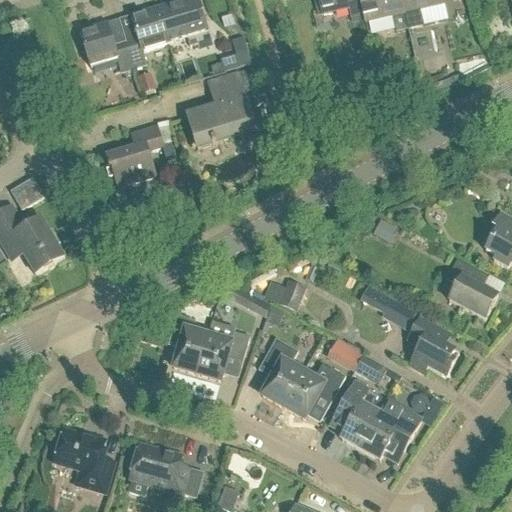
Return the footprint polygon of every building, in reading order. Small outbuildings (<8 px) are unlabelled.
[(184,4),(158,12),(169,49),(188,43),(190,52),(198,49),(199,54),(212,50),(203,23),(196,0),(184,4)] [(365,26),(358,0),(316,0),(322,19),(349,13),(353,29),(365,26)] [(404,17),(400,0),(358,0),(365,26),(404,17)] [(400,0),(404,17),(405,17),(408,31),(421,28),(418,14),(444,8),(442,0),(400,0)] [(142,57),(169,49),(158,12),(131,20),(138,43),(126,46),(134,73),(146,69),(142,57)] [(134,73),(126,46),(114,50),(107,27),(79,36),(91,73),(118,64),(121,76),(134,73)] [(243,43),(232,47),(240,72),(251,69),(243,43)] [(252,72),(237,77),(243,95),(258,91),(252,72)] [(197,154),(256,136),(245,102),(243,95),(237,77),(208,86),(216,111),(187,120),(197,154)] [(150,79),(137,82),(142,99),(155,96),(150,79)] [(417,90),(407,93),(410,108),(421,106),(417,90)] [(264,113),(257,116),(261,126),(268,124),(264,113)] [(511,154),(511,132),(503,127),(493,143),(511,154)] [(176,153),(169,129),(158,132),(164,152),(165,156),(176,153)] [(111,173),(117,192),(156,181),(149,156),(164,152),(158,132),(131,140),(135,152),(106,161),(109,174),(111,173)] [(22,216),(45,202),(33,183),(11,196),(22,216)] [(25,233),(12,211),(0,217),(0,245),(12,267),(24,260),(36,280),(64,263),(41,223),(25,233)] [(511,270),(511,223),(501,217),(493,231),(498,234),(486,256),(496,261),(494,266),(508,273),(510,269),(511,270)] [(382,225),(373,239),(390,249),(398,234),(382,225)] [(485,325),(498,301),(478,290),(484,280),(458,265),(447,284),(458,290),(449,306),(485,325)] [(298,317),(308,294),(289,286),(280,309),(298,317)] [(229,288),(223,300),(226,302),(229,304),(236,291),(229,288)] [(251,300),(245,312),(265,323),(270,310),(251,300)] [(383,321),(407,334),(417,316),(393,303),(383,321)] [(350,314),(345,324),(371,337),(376,328),(350,314)] [(197,380),(208,341),(200,338),(196,325),(177,320),(169,349),(180,353),(174,373),(197,380)] [(447,382),(459,359),(444,351),(450,340),(420,324),(409,345),(421,351),(410,371),(424,378),(428,371),(447,382)] [(208,341),(197,380),(221,386),(226,367),(241,371),(250,341),(234,337),(235,332),(213,326),(208,341)] [(284,412),(303,377),(291,370),(298,356),(276,344),(259,375),(273,383),(263,401),(284,412)] [(337,347),(328,365),(354,380),(364,362),(337,347)] [(365,362),(357,377),(372,385),(380,370),(365,362)] [(303,377),(284,412),(305,424),(315,406),(328,414),(346,382),(322,369),(314,383),(303,377)] [(355,387),(350,396),(331,430),(345,437),(341,444),(361,455),(388,406),(355,387)] [(388,406),(361,455),(380,466),(390,448),(404,455),(421,424),(388,406)] [(90,444),(64,435),(54,468),(81,476),(77,490),(106,498),(115,468),(101,464),(106,446),(93,442),(90,444)] [(315,438),(306,455),(350,477),(359,460),(315,438)] [(192,474),(180,471),(183,460),(166,455),(165,459),(139,452),(130,483),(134,484),(130,497),(147,502),(150,488),(172,495),(170,499),(183,502),(184,499),(196,502),(202,481),(191,478),(192,474)] [(202,467),(204,486),(217,485),(216,466),(202,467)] [(249,487),(262,484),(259,467),(245,470),(249,487)]
